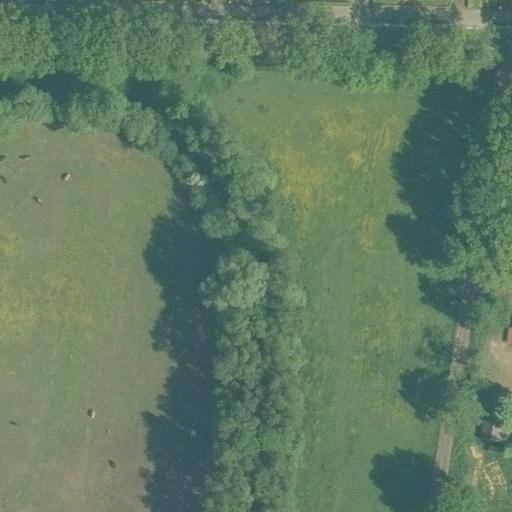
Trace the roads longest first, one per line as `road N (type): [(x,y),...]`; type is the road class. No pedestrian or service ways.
road 1 (secondary): [(511,40),(0,31)]
road 2 (unknown): [(437,511),(511,83)]
